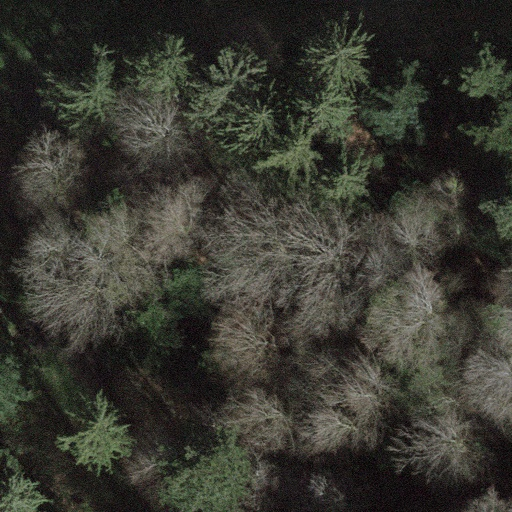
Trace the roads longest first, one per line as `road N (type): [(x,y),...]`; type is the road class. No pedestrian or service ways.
road 1 (track): [(71,346),(18,191),(31,103),(49,68),(109,48),(343,55),(511,81)]
road 2 (track): [(159,511),(71,346),(0,308)]
